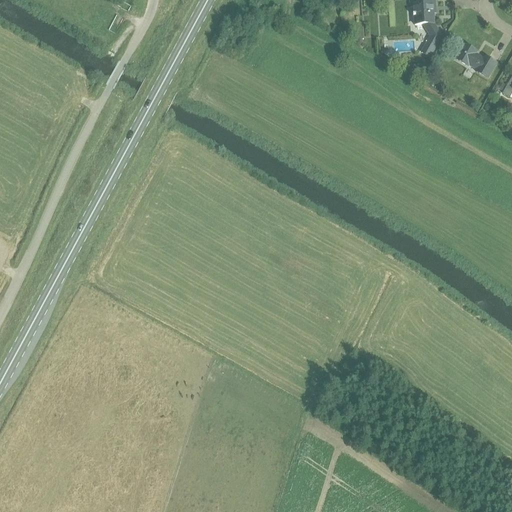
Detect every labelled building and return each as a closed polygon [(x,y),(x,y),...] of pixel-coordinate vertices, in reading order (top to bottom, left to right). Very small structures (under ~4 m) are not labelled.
[(431,58),(442,36),(434,24),(433,6),(436,6),(435,0),(410,0),(411,7),(414,7),(415,25),(423,25),(431,37),(422,54),(431,58)] [(122,11),(113,29),(119,32),(128,14),(122,11)] [(415,52),(415,42),(399,42),(399,52),(415,52)] [(488,79),(496,64),(485,58),(484,60),(475,54),(477,52),(465,45),(457,60),(468,67),(469,65),(478,70),(477,72),(488,79)] [(511,78),(503,94),(510,98),(511,99),(511,78)] [(499,83),(496,88),(502,91),(505,86),(499,83)]
